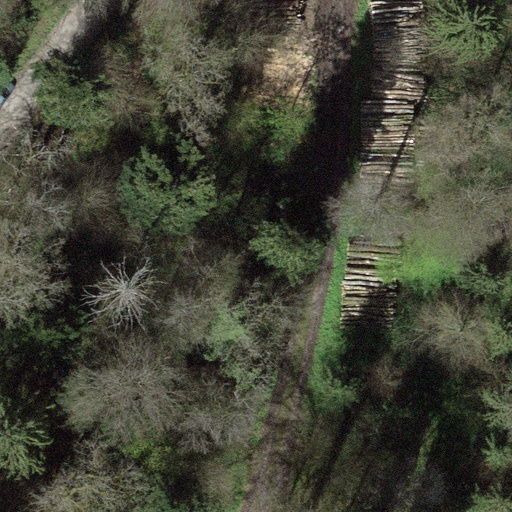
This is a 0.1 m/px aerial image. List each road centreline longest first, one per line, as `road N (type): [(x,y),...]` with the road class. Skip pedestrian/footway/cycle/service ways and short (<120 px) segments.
road 1 (track): [(280,511),(272,474),(329,161),(327,0)]
road 2 (track): [(122,0),(0,160)]
